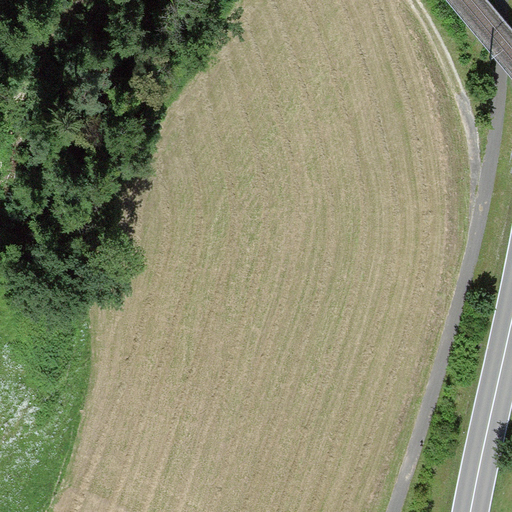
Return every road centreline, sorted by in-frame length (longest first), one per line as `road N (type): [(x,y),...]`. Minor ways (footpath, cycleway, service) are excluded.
road 1 (track): [(413,0),(458,85),(483,203)]
road 2 (primary): [(472,511),(511,324)]
